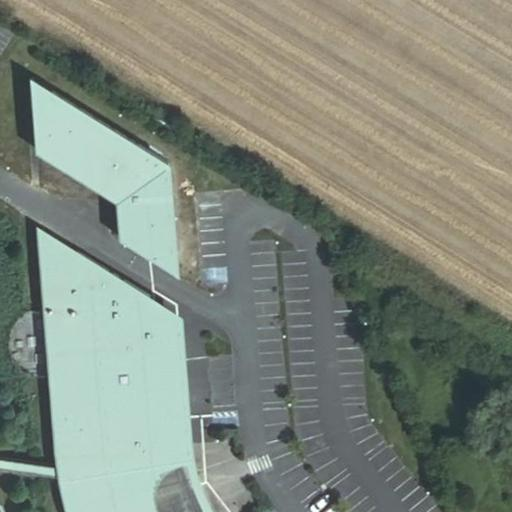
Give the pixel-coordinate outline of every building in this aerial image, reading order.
[(42,111),(54,92),(31,79),(38,150),(51,128),(44,123),(49,115),(42,111)] [(177,252),(169,163),(54,92),(42,111),(49,115),(44,123),(51,128),(38,150),(118,199),(122,238),(143,236),(144,249),(153,248),(154,254),(177,252)] [(75,282),(73,260),(78,252),(42,231),(46,285),(75,282)] [(178,272),(177,252),(154,254),(153,248),(144,249),(143,236),(122,238),(178,272)] [(140,487),(141,482),(146,469),(152,461),(163,452),(172,447),(181,445),(174,352),(156,353),(151,296),(78,252),(73,260),(75,282),(46,285),(61,467),(0,458),(0,465),(61,474),(69,511),(143,511),(141,501),(140,487)] [(199,477),(193,449),(182,314),(151,296),(156,353),(174,352),(181,445),(172,447),(163,452),(152,461),(146,469),(141,482),(140,487),(141,501),(143,511),(215,511),(210,503),(199,477)]
